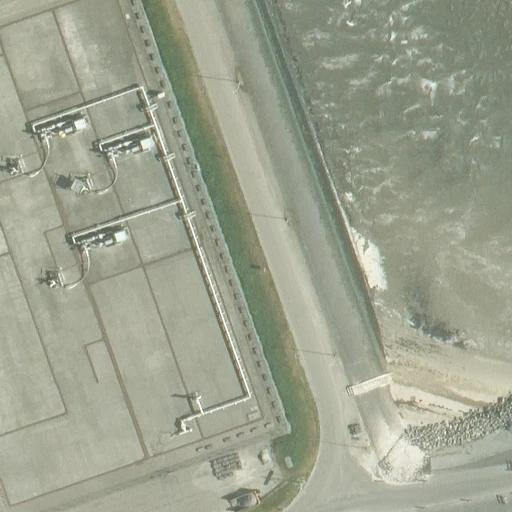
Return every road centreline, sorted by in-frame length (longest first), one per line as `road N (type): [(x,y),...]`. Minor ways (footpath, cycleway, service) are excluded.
road 1 (unclassified): [(300,511),(326,471),(331,422),(187,0)]
road 2 (track): [(511,442),(392,511)]
